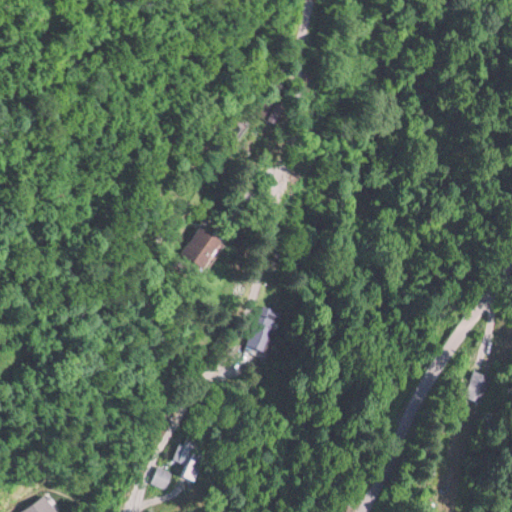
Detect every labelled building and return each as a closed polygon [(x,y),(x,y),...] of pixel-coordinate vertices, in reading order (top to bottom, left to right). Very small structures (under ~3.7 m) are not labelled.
[(212,247),(221,247),(221,232),(201,232),(201,256),(212,256),(212,247)] [(243,341),(260,349),(278,311),(261,303),(243,341)] [(460,396),(476,402),(486,374),(471,369),(460,396)] [(203,456),(190,448),(194,441),(186,436),(173,457),(186,465),(181,472),(189,477),(203,456)] [(162,487),(169,472),(156,466),(148,481),(162,487)]
